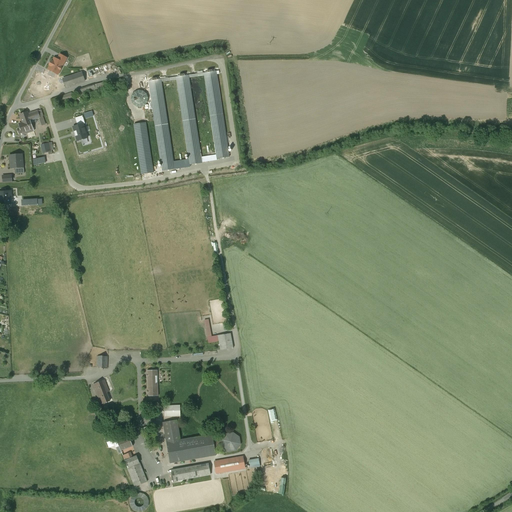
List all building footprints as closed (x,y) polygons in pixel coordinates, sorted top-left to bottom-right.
[(94,74),(118,68),(116,62),(92,69),(94,74)] [(57,76),(47,71),(40,83),(50,88),(51,86),(54,88),(58,82),(55,80),(57,76)] [(204,73),(216,155),(217,159),(229,157),(216,71),(204,73)] [(83,72),(64,78),(67,87),(86,81),(83,72)] [(202,163),(202,162),(201,157),(189,75),(177,77),(189,161),(190,165),(202,163)] [(162,171),(174,169),(174,168),(174,164),(161,79),(149,81),(162,171)] [(89,86),(78,90),(79,94),(91,90),(95,89),(94,85),(89,86)] [(141,92),(138,92),(136,93),(134,94),(132,96),(131,98),(131,101),(132,103),(133,105),(135,107),(137,108),(140,108),(142,107),(144,106),(146,104),(147,102),(147,99),(147,97),(145,95),(143,93),(141,92)] [(27,112),(20,115),(23,123),(30,120),(27,112)] [(23,123),(19,124),(23,135),(31,132),(31,130),(33,129),(30,120),(23,123)] [(145,122),(134,124),(141,173),(153,172),(145,122)] [(80,140),(90,137),(86,123),(75,126),(80,140)] [(43,144),(44,152),(55,151),(54,141),(46,142),(46,143),(43,144)] [(22,154),(10,156),(11,169),(21,168),(20,167),(24,167),(23,161),(22,154)] [(4,182),(15,182),(14,174),(4,174),(4,182)] [(11,192),(0,192),(0,204),(13,204),(12,196),(11,196),(11,192)] [(209,342),(219,340),(218,336),(212,337),(209,320),(206,320),(209,342)] [(231,333),(218,336),(219,340),(221,350),(233,348),(231,333)] [(109,356),(97,355),(97,366),(108,367),(109,356)] [(160,369),(148,369),(148,396),(160,396),(160,369)] [(105,380),(93,385),(101,405),(110,401),(107,393),(109,392),(105,380)] [(180,405),(164,405),(164,416),(180,416),(180,405)] [(179,420),(164,422),(170,464),(216,457),(213,434),(182,439),(179,420)] [(226,451),(243,448),(240,431),(223,434),(226,451)] [(129,436),(117,440),(121,451),(133,446),(129,436)] [(131,452),(123,455),(135,487),(147,482),(137,456),(133,457),(131,452)] [(245,470),(243,456),(214,462),(216,475),(245,470)] [(250,459),(252,468),(262,466),(261,458),(250,459)] [(209,463),(172,470),(174,481),(211,475),(209,463)] [(149,510),(149,493),(133,493),(132,510),(149,510)]
